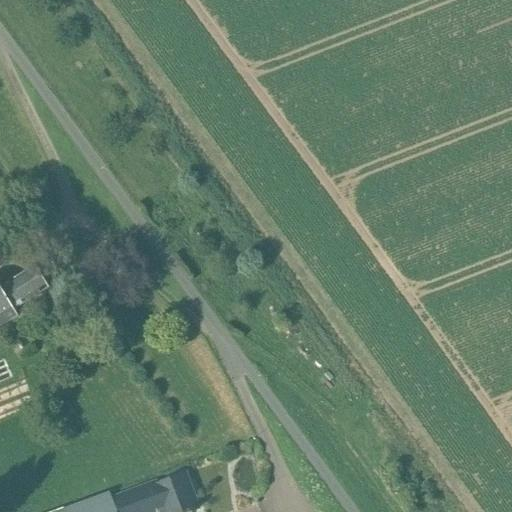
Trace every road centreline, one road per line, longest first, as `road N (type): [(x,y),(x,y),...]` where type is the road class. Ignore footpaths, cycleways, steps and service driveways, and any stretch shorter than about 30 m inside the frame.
road 1 (unclassified): [(352,511),(0,33)]
road 2 (track): [(0,254),(66,211),(63,184),(0,41)]
road 3 (track): [(66,211),(215,326)]
